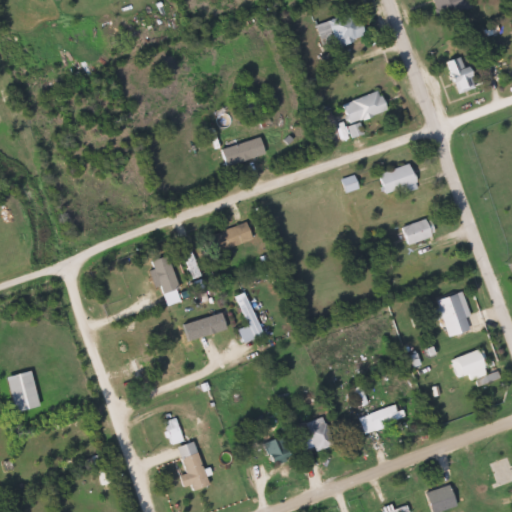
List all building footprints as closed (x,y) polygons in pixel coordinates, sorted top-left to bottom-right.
[(347,0),(361,30),(325,47),(305,19),(347,0)] [(465,0),(433,13),(428,0),(465,0)] [(456,50),(461,64),(446,72),(440,57),(456,50)] [(466,68),(473,86),(452,92),(445,76),(466,68)] [(370,82),(385,110),(340,121),(336,92),(370,82)] [(212,137),(222,163),(263,153),(252,127),(212,137)] [(367,165),(378,193),(415,175),(402,154),(367,165)] [(334,172),(340,190),(353,186),(349,169),(334,172)] [(392,214),(401,241),(430,232),(423,204),(392,214)] [(202,222),(210,247),(247,233),(239,208),(202,222)] [(257,241),(251,223),(213,236),(219,253),(257,241)] [(137,250),(158,294),(179,285),(163,239),(137,250)] [(417,291),(434,341),(473,322),(457,279),(417,291)] [(242,330),(247,344),(267,336),(250,292),(239,297),(251,327),(242,330)] [(180,310),(191,351),(181,351),(169,318),(180,310)] [(190,355),(199,352),(188,324),(179,327),(190,355)] [(440,344),(449,374),(464,368),(471,382),(494,371),(492,364),(498,363),(494,351),(482,354),(472,334),(440,344)] [(144,338),(161,363),(127,378),(119,347),(144,338)] [(0,371),(0,377),(10,407),(35,398),(26,367),(0,371)] [(38,372),(13,376),(20,413),(44,408),(38,372)] [(348,403),(357,429),(401,411),(392,391),(348,403)] [(311,404),(329,438),(297,448),(285,416),(311,404)] [(167,408),(179,436),(166,442),(153,412),(167,408)] [(274,423),(287,455),(267,464),(257,428),(274,423)] [(185,434),(203,485),(185,492),(166,442),(185,434)] [(190,473),(183,475),(187,488),(196,485),(198,492),(214,486),(198,442),(181,448),(190,473)] [(503,447),(511,474),(490,480),(483,452),(503,447)] [(441,472),(452,498),(424,508),(414,479),(441,472)] [(395,490),(405,507),(393,511),(362,511),(358,504),(395,490)]
